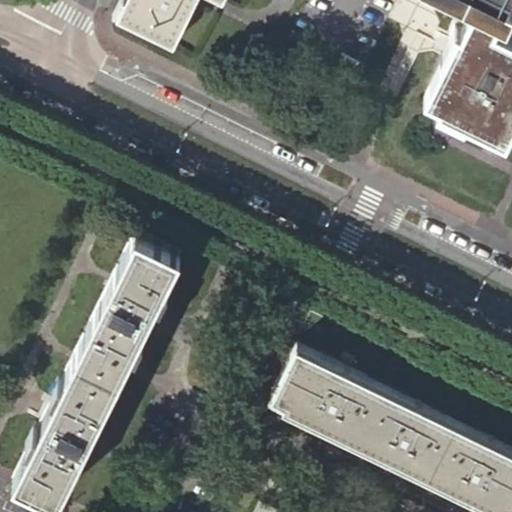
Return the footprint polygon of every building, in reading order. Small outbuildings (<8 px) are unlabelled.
[(123,0),(116,13),(174,42),(194,0),(123,0)] [(475,0),(461,28),(456,39),(453,38),(445,54),(426,93),(451,105),(450,108),(506,135),(511,123),(511,33),(495,24),(506,0),(475,0)] [(456,39),(461,28),(454,24),(441,52),(445,54),(453,38),(456,39)] [(136,226),(15,471),(57,492),(178,247),(136,226)] [(511,445),(297,339),(272,389),(315,410),(312,414),(326,421),(328,417),(386,445),(384,450),(398,457),(401,452),(459,481),(457,486),(470,493),(473,488),(511,507),(511,445)] [(289,511),(259,497),(251,511),(289,511)]
